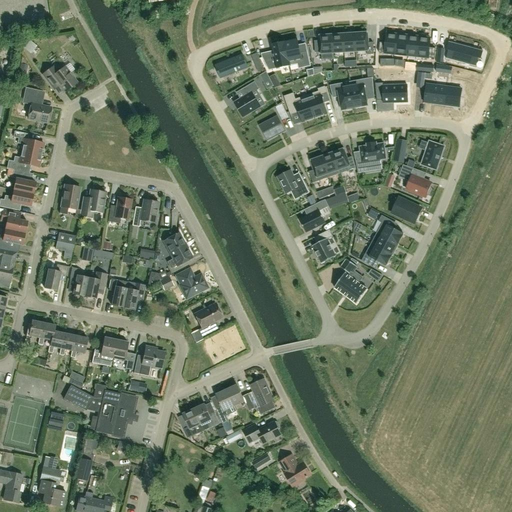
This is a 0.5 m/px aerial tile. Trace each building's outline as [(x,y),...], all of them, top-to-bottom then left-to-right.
[(366,33),(355,34),(356,52),(367,51),(368,55),(374,55),(373,43),(367,43),(366,33)] [(355,34),(343,35),(344,52),(356,52),(355,34)] [(396,55),(398,35),(387,34),(386,43),(380,43),(379,53),(396,55)] [(320,41),(314,41),(315,53),(321,53),(322,60),(333,59),(332,35),(320,36),(320,41)] [(343,35),(332,35),(333,59),(334,59),(333,53),(344,52),(343,35)] [(406,56),(409,36),(398,35),(396,55),(406,56)] [(417,57),(419,37),(409,36),(406,56),(417,57)] [(434,59),(435,49),(429,48),(430,38),(419,37),(417,57),(434,59)] [(297,40),(285,42),(290,66),(297,64),(298,69),(311,66),(307,52),(300,53),(297,40)] [(274,54),(262,57),(269,71),(290,66),(285,42),(272,45),(274,54)] [(448,51),(446,59),(476,67),(478,58),(481,59),(477,57),(479,50),(483,52),(483,51),(450,42),(449,42),(450,43),(448,50),(447,50),(446,50),(448,50),(448,51)] [(261,63),(257,53),(252,56),(255,65),(261,63)] [(243,54),(215,65),(220,79),(248,68),(243,54)] [(77,84),(64,67),(58,72),(53,66),(42,75),(50,86),(56,82),(65,93),(77,84)] [(266,72),(268,75),(262,78),(268,89),(274,86),(266,72)] [(372,78),(350,82),(355,107),(367,105),(366,100),(365,92),(374,91),(372,78)] [(245,97),(235,103),(243,117),(260,107),(252,94),(259,90),(255,82),(241,90),(245,97)] [(355,107),(350,82),(349,82),(350,87),(343,88),(342,83),(330,86),(333,98),(339,97),(342,110),(355,107)] [(427,84),(424,103),(459,107),(462,89),(427,84)] [(407,85),(383,86),(383,103),(408,102),(407,85)] [(319,91),(307,95),(315,118),(327,114),(324,103),(330,101),(325,87),(319,89),(319,91)] [(292,94),(284,97),(290,115),(299,112),(302,122),(315,118),(307,95),(295,100),(292,94)] [(38,99),(24,96),(23,103),(30,105),(27,119),(48,124),(51,109),(37,106),(38,99)] [(282,105),(276,108),(279,113),(285,111),(282,105)] [(277,117),(260,126),(267,140),(285,131),(277,117)] [(43,144),(27,141),(28,135),(14,132),(13,138),(18,139),(17,144),(23,145),(21,152),(41,156),(43,144)] [(444,146),(429,141),(421,165),(436,170),(444,146)] [(361,158),(356,159),(358,173),(367,172),(366,167),(386,164),(384,144),(376,145),(376,143),(367,144),(367,146),(360,147),(361,158)] [(396,149),(393,161),(403,163),(405,151),(396,149)] [(356,168),(352,157),(348,158),(346,159),(343,150),(332,153),(340,174),(356,168)] [(38,168),(41,156),(21,152),(20,158),(14,157),(13,162),(8,161),(6,169),(13,170),(20,172),(22,164),(38,168)] [(340,174),(332,153),(322,157),(329,178),(340,174)] [(329,178),(322,157),(311,161),(315,170),(313,171),(309,172),(313,183),(329,178)] [(426,197),(431,183),(418,178),(421,171),(403,165),(398,177),(409,181),(406,189),(426,197)] [(29,174),(20,172),(13,170),(12,178),(15,179),(13,191),(33,195),(35,183),(27,182),(29,174)] [(286,194),(291,191),(292,193),(296,191),(299,198),(309,193),(303,181),(297,184),(290,171),(278,177),(286,194)] [(61,207),(60,207),(59,214),(66,215),(67,209),(76,210),(79,188),(65,186),(61,207)] [(344,187),(334,190),(336,196),(346,192),(344,187)] [(82,203),(79,216),(86,217),(87,211),(102,213),(105,193),(90,190),(88,204),(82,203)] [(324,190),(316,193),(319,199),(327,197),(324,190)] [(30,207),(33,195),(13,191),(12,198),(4,196),(4,200),(0,199),(0,207),(16,211),(17,204),(30,207)] [(109,210),(107,222),(119,224),(120,219),(128,220),(131,200),(130,200),(130,198),(128,196),(127,196),(124,196),(123,197),(122,199),(118,198),(116,211),(109,210)] [(307,198),(311,205),(316,203),(313,196),(307,198)] [(399,199),(393,213),(414,223),(421,209),(399,199)] [(307,216),(300,220),(306,233),(314,229),(318,227),(325,223),(320,211),(329,207),(325,200),(320,202),(304,210),(307,216)] [(141,214),(134,212),(132,226),(139,227),(140,220),(155,223),(158,203),(143,201),(141,214)] [(16,213),(3,210),(0,221),(6,223),(5,230),(24,234),(27,222),(15,220),(16,213)] [(382,223),(377,234),(398,245),(404,234),(392,228),(395,223),(382,216),(379,221),(382,223)] [(22,246),(24,234),(5,230),(3,237),(0,236),(0,249),(8,251),(10,243),(22,246)] [(321,264),(336,256),(327,239),(333,236),(330,230),(314,238),(317,244),(312,246),(321,264)] [(58,233),(57,242),(74,246),(76,237),(58,233)] [(179,233),(163,242),(173,260),(167,263),(171,269),(176,266),(177,267),(192,258),(179,233)] [(398,245),(377,234),(371,244),(392,255),(392,256),(393,256),(398,245)] [(110,246),(118,246),(118,238),(110,238),(110,246)] [(386,266),(392,256),(392,255),(371,244),(362,261),(376,268),(379,262),(386,266)] [(119,256),(120,250),(101,246),(100,252),(119,256)] [(96,250),(84,247),(81,260),(93,263),(96,250)] [(14,262),(7,260),(8,252),(0,249),(0,272),(12,275),(14,262)] [(357,267),(347,259),(341,267),(346,271),(334,288),(357,304),(367,289),(359,283),(363,278),(354,271),(357,267)] [(65,279),(68,267),(56,265),(55,272),(48,270),(44,289),(57,291),(60,278),(65,279)] [(84,297),(88,279),(77,276),(78,270),(72,268),(70,280),(76,281),(73,295),(84,297)] [(181,285),(179,286),(186,299),(207,288),(201,275),(194,278),(189,269),(176,276),(181,285)] [(148,287),(172,274),(170,271),(166,273),(165,271),(158,274),(158,273),(151,272),(148,287)] [(0,287),(9,289),(12,275),(0,272),(0,287)] [(104,287),(107,276),(96,273),(94,280),(88,279),(84,297),(95,300),(98,286),(104,287)] [(123,308),(127,289),(126,289),(128,282),(110,278),(110,279),(108,290),(114,292),(111,305),(123,308)] [(133,291),(127,289),(123,308),(134,310),(137,296),(143,298),(145,286),(135,284),(133,291)] [(215,304),(194,315),(201,329),(198,330),(202,338),(215,331),(211,324),(223,318),(215,304)] [(32,321),(29,336),(39,339),(38,344),(39,345),(44,324),(32,321)] [(44,324),(39,345),(43,345),(44,339),(51,341),(52,341),(55,326),(44,324)] [(49,347),(48,353),(52,354),(53,354),(54,348),(59,349),(61,349),(60,355),(61,356),(66,334),(54,332),(55,326),(52,341),(51,341),(50,347),(49,347)] [(66,334),(61,356),(64,356),(65,350),(68,351),(72,352),(71,358),(72,358),(76,337),(66,334)] [(216,355),(225,352),(223,347),(222,347),(217,334),(209,337),(216,355)] [(113,358),(116,341),(111,340),(112,337),(106,335),(105,338),(102,351),(95,350),(92,364),(103,366),(110,367),(112,358),(113,358)] [(76,337),(72,358),(75,358),(76,352),(85,354),(88,339),(76,337)] [(128,343),(116,341),(113,358),(127,361),(125,369),(132,371),(136,355),(126,353),(128,343)] [(138,356),(135,368),(134,374),(149,377),(151,366),(162,369),(165,353),(154,351),(155,349),(146,347),(144,357),(138,356)] [(68,367),(71,351),(66,351),(65,358),(57,357),(55,364),(68,367)] [(37,358),(51,363),(53,357),(39,353),(37,358)] [(36,358),(34,363),(44,366),(46,361),(36,358)] [(270,403),(275,401),(265,379),(250,386),(260,407),(258,408),(261,415),(273,409),(270,403)] [(129,390),(138,392),(140,385),(130,383),(129,390)] [(96,384),(93,396),(71,384),(64,397),(86,410),(87,408),(100,411),(95,432),(123,438),(127,419),(130,419),(131,415),(133,416),(137,398),(105,391),(106,387),(96,384)] [(237,385),(227,390),(235,406),(245,402),(249,411),(255,408),(249,394),(243,397),(237,385)] [(228,409),(235,406),(227,390),(216,395),(222,406),(216,409),(223,424),(229,421),(227,416),(231,414),(228,409)] [(205,404),(194,409),(204,431),(210,428),(220,424),(215,413),(210,415),(205,404)] [(204,431),(194,409),(184,414),(189,425),(183,427),(188,438),(194,436),(204,431)] [(51,418),(63,421),(64,415),(52,412),(51,418)] [(264,444),(281,435),(274,422),(259,430),(256,425),(244,431),(250,443),(259,439),(261,439),(264,444)] [(94,456),(91,455),(92,450),(96,451),(98,439),(93,438),(85,436),(81,453),(82,453),(76,478),(87,481),(94,456)] [(33,464),(35,454),(20,450),(18,460),(33,464)] [(273,453),(265,460),(269,464),(277,457),(273,453)] [(305,479),(311,475),(303,463),(298,466),(292,455),(280,462),(286,473),(285,474),(293,488),(305,480),(305,479)] [(54,484),(57,485),(60,472),(43,468),(40,481),(42,481),(39,493),(45,495),(43,503),(62,508),(65,493),(52,490),(54,484)] [(18,494),(22,476),(9,473),(0,470),(0,483),(3,484),(3,483),(7,484),(3,500),(18,504),(20,494),(18,494)] [(201,511),(205,502),(210,489),(201,486),(195,502),(197,503),(197,505),(194,511),(201,511)] [(214,497),(220,499),(223,489),(217,487),(214,497)] [(110,511),(113,499),(105,497),(104,502),(92,499),(93,494),(86,492),(84,498),(79,497),(76,511),(80,511),(102,511),(103,510),(110,511)] [(214,505),(205,502),(201,511),(212,511),(214,510),(212,509),(214,505)]
